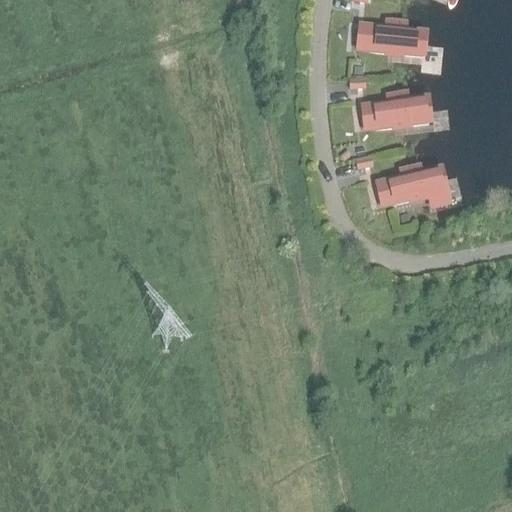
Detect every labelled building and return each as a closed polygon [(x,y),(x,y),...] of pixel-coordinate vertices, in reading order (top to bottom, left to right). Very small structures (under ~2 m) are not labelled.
[(407,29),(385,26),(385,27),(389,28),(388,33),(370,31),(367,53),(386,55),(386,57),(385,57),(385,58),(403,60),(403,59),(402,59),(402,57),(421,59),(424,37),(405,35),(405,30),(406,30),(407,29)] [(365,93),(365,83),(349,83),(349,93),(365,93)] [(406,100),(384,103),(384,104),(388,103),(389,108),(370,111),(373,133),(392,131),(392,132),(391,132),(391,133),(410,131),(410,130),(409,130),(408,128),(427,126),(424,103),(405,106),(405,101),(406,101),(406,100)] [(355,164),(357,174),(373,170),(371,161),(355,164)] [(421,171),(400,175),(400,176),(404,175),(405,181),(387,185),(391,207),(410,203),(411,204),(409,204),(410,205),(428,201),(428,200),(426,200),(426,199),(445,195),(440,173),(421,177),(420,172),(421,172),(421,171)]
